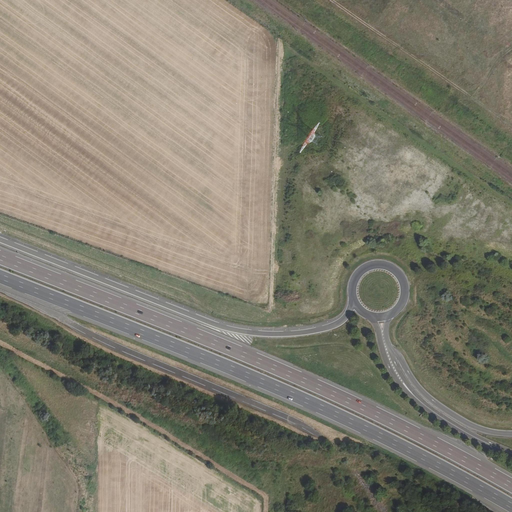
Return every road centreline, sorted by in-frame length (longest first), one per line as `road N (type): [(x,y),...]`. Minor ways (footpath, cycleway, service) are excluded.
road 1 (motorway): [(0,275),(292,394),(511,506)]
road 2 (motorway): [(511,485),(304,380),(0,257)]
road 3 (motorway): [(354,300),(340,321),(322,328),(237,330),(0,241)]
